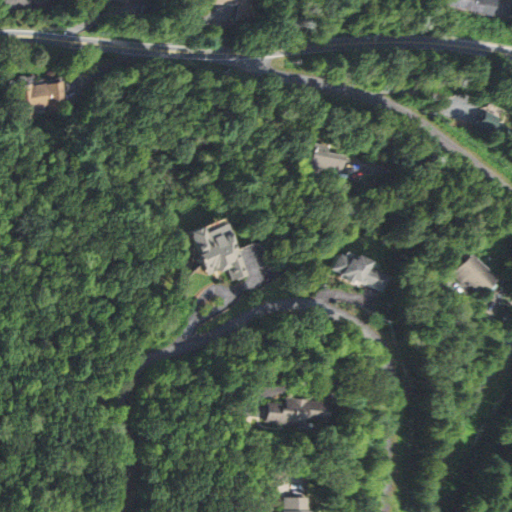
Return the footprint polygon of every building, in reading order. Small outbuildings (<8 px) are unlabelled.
[(479,0),(448,0),(448,10),(479,10),(479,0)] [(10,117),(58,115),(56,83),(9,85),(10,117)] [(203,275),(226,270),(229,282),(244,278),(230,220),(183,231),(191,264),(200,262),(203,275)] [(377,265),(338,252),(331,273),(388,293),(394,276),(376,270),(377,265)] [(459,273),(484,301),(504,282),(480,255),(459,273)] [(284,405),(264,404),(263,424),(332,428),(333,403),(284,400),(284,405)] [(275,511),(303,511),(304,499),(276,498),(275,511)]
